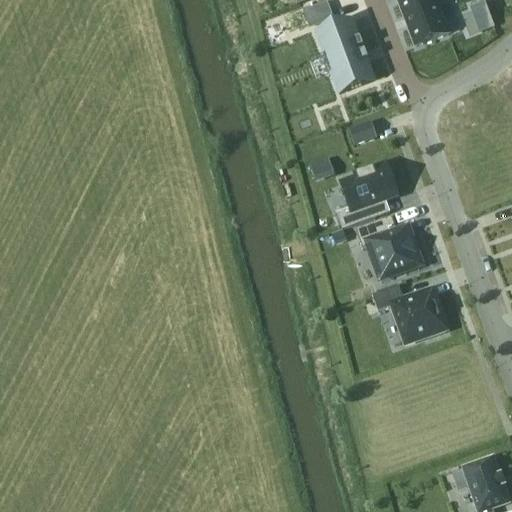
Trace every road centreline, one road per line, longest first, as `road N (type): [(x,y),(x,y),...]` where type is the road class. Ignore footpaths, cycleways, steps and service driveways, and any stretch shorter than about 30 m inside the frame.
road 1 (residential): [(428,106),(425,135),(505,359)]
road 2 (residential): [(374,0),(402,72),(428,106)]
